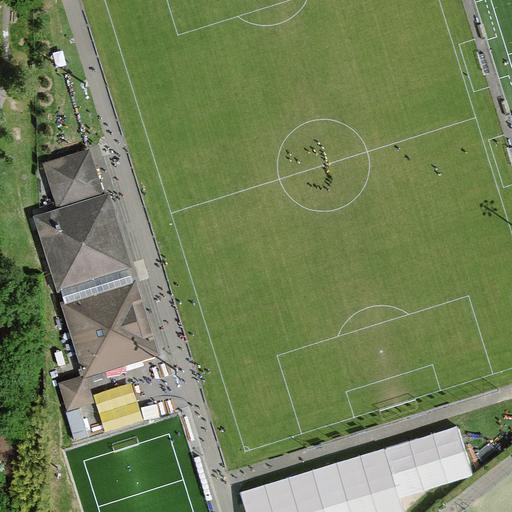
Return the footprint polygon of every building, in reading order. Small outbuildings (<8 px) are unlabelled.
[(109,194),(95,148),(49,162),(63,208),(38,215),(88,378),(165,355),(115,192),(109,194)] [(12,308),(0,307),(0,334),(13,334),(12,308)] [(97,402),(88,378),(66,385),(73,409),(97,402)] [(112,428),(150,417),(138,379),(100,391),(112,428)] [(18,426),(0,427),(0,452),(1,471),(21,469),(18,426)]
